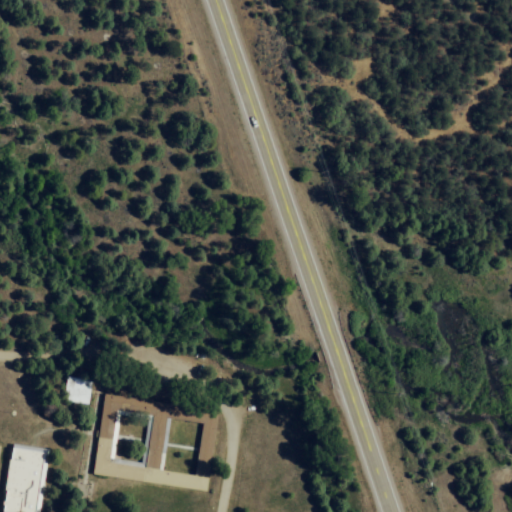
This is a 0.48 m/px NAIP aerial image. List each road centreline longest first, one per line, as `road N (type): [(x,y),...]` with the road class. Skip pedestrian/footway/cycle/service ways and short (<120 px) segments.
road 1 (primary): [(389,511),(213,0)]
road 2 (residential): [(353,93),(420,148),(465,116),(511,34)]
